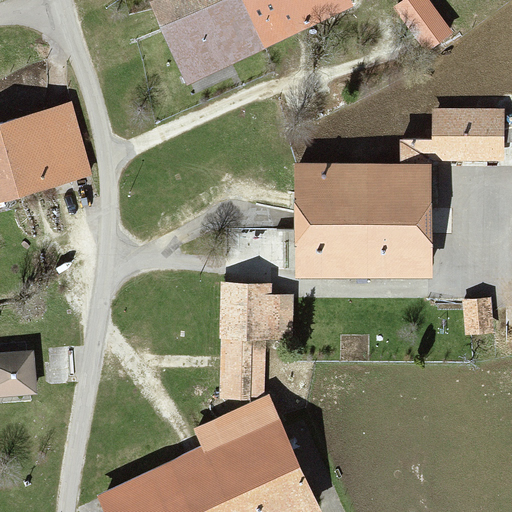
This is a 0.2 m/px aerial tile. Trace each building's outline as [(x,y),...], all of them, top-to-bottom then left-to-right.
[(336,0),(143,0),(179,82),(342,12),(336,0)] [(424,0),(409,0),(398,8),(427,47),(448,32),(424,0)] [(501,111),(433,110),(433,143),(400,143),(400,162),(501,163),(501,111)] [(69,112),(0,129),(0,209),(88,187),(69,112)] [(429,167),(296,168),(296,267),(430,267),(429,167)] [(225,285),(222,393),(261,394),(262,329),(289,330),(290,298),(268,297),(268,286),(225,285)] [(489,300),(466,301),(468,332),(490,331),(489,300)] [(30,354),(0,355),(0,393),(32,392),(30,354)] [(303,511),(323,503),(274,394),(227,415),(200,427),(207,443),(114,485),(126,511),(303,511)]
